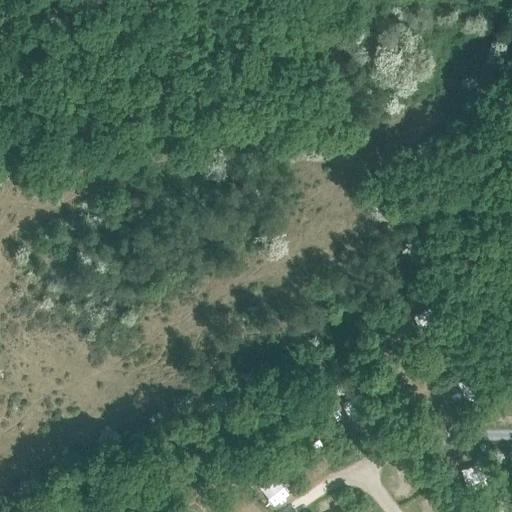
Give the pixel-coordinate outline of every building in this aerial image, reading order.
[(361,395),(345,398),(349,418),(364,415),(361,395)] [(506,421),(511,420),(511,401),(503,402),(506,421)] [(402,460),(387,467),(397,485),(411,478),(402,460)] [(282,502),(296,491),(283,473),(269,484),(282,502)] [(418,500),(424,511),(435,511),(441,509),(431,492),(418,500)] [(320,501),(321,511),(337,511),(336,499),(320,501)]
